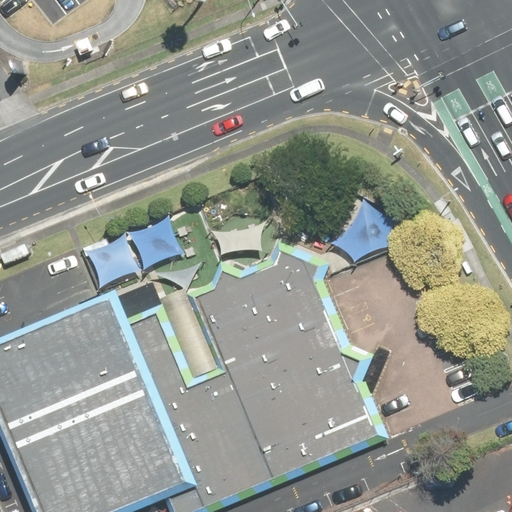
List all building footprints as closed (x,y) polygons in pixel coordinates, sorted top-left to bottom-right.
[(341,242),(362,260),(390,249),(405,233),(370,199),(341,242)] [(174,213),(135,231),(152,269),(191,252),(174,213)] [(91,250),(107,288),(146,271),(131,233),(91,250)] [(4,252),(9,264),(34,254),(30,242),(4,252)] [(125,296),(0,345),(0,398),(45,511),(126,511),(172,494),(178,511),(193,511),(390,434),(318,246),(134,319),(125,296)]
